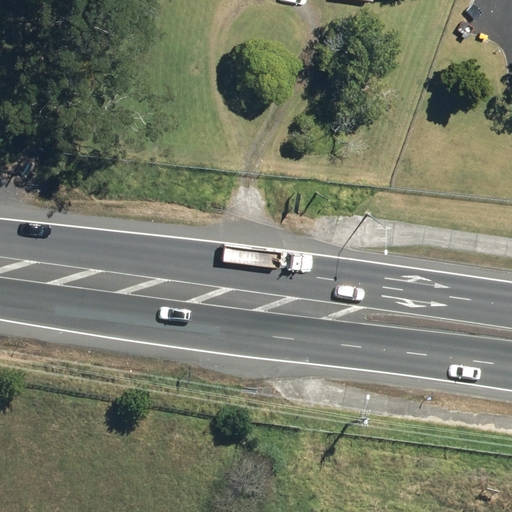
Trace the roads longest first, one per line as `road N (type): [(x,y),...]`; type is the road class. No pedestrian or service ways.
road 1 (primary): [(511,368),(337,341),(247,305)]
road 2 (primary): [(247,305),(405,295),(511,308)]
road 3 (primary): [(247,305),(0,276)]
